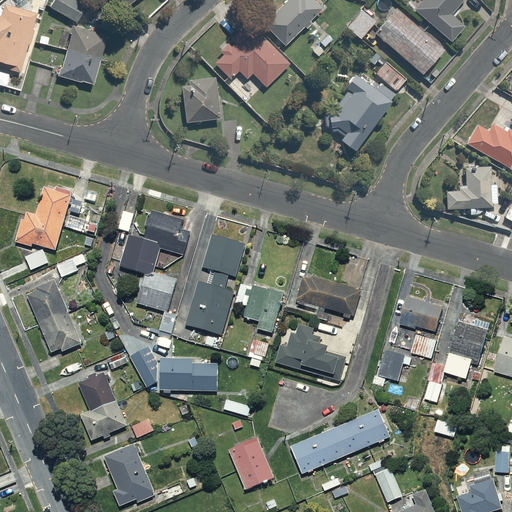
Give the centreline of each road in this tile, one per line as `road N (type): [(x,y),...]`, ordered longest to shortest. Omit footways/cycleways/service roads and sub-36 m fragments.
road 1 (residential): [(373,226),(117,154)]
road 2 (residential): [(373,226),(393,172),(511,28)]
road 3 (residential): [(117,154),(152,46),(200,0)]
road 4 (unclassified): [(65,511),(0,356)]
road 5 (residential): [(511,266),(373,226)]
road 6 (residential): [(117,154),(0,116)]
